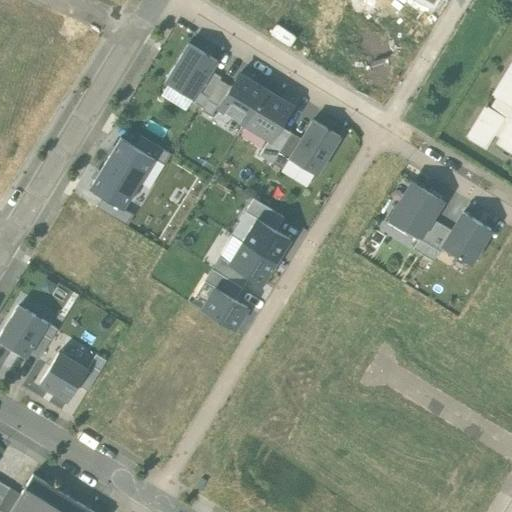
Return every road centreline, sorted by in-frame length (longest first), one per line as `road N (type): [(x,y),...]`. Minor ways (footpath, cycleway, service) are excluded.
road 1 (residential): [(381,128),(156,499)]
road 2 (residential): [(155,0),(0,250)]
road 3 (residential): [(171,0),(381,128)]
road 4 (residential): [(0,404),(156,499)]
road 5 (residential): [(381,128),(511,208)]
road 6 (residential): [(460,0),(381,128)]
road 7 (residential): [(511,452),(384,372)]
